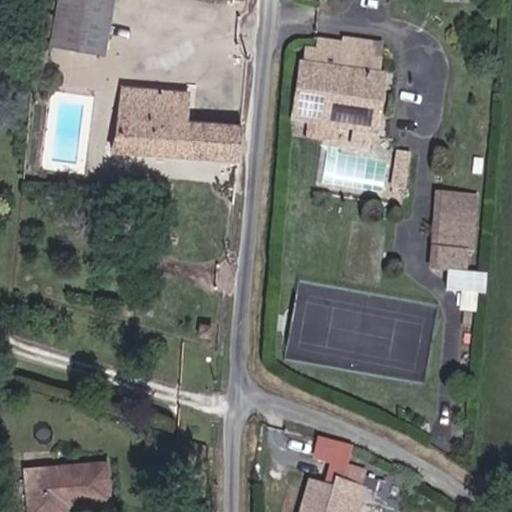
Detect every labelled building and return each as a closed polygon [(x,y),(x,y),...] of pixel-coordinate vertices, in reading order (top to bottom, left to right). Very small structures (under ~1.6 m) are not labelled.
[(48,0),(46,46),(94,50),(102,0),(48,0)] [(309,52),(308,70),(305,69),(298,123),(313,126),(310,144),(330,148),(331,143),(342,144),(344,129),(376,133),(383,79),(379,78),(381,45),(346,43),(345,48),(319,46),(319,53),(309,52)] [(112,154),(238,159),(240,125),(190,123),(190,95),(122,91),(121,120),(112,154)] [(403,189),(410,190),(413,157),(405,156),(403,189)] [(468,273),(470,249),(474,197),(446,194),(441,271),(468,273)] [(485,197),(474,197),(470,249),(481,250),(485,197)] [(349,468),(354,452),(322,443),(318,461),(336,466),(336,465),(349,468)] [(349,468),(336,465),(336,466),(331,484),(308,478),(299,511),(362,511),(368,492),(362,491),(367,473),(349,468)] [(106,473),(25,473),(25,511),(63,511),(106,511),(106,473)]
